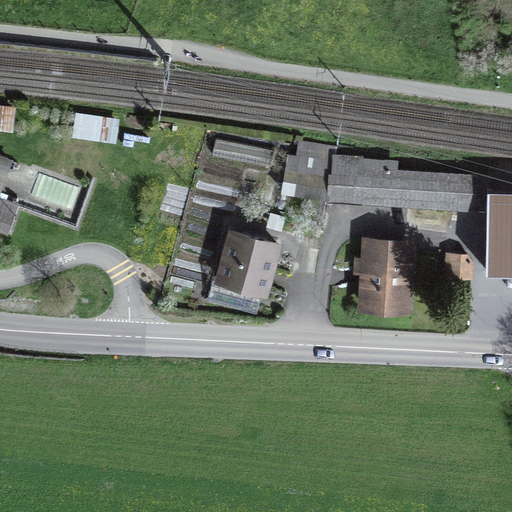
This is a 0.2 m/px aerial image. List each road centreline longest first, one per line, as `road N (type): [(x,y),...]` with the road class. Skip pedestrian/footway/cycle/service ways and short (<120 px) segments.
road 1 (track): [(511,102),(0,33)]
road 2 (tertiary): [(128,336),(511,354)]
road 3 (residential): [(128,336),(126,280),(95,253),(0,281)]
road 4 (tertiary): [(0,328),(128,336)]
